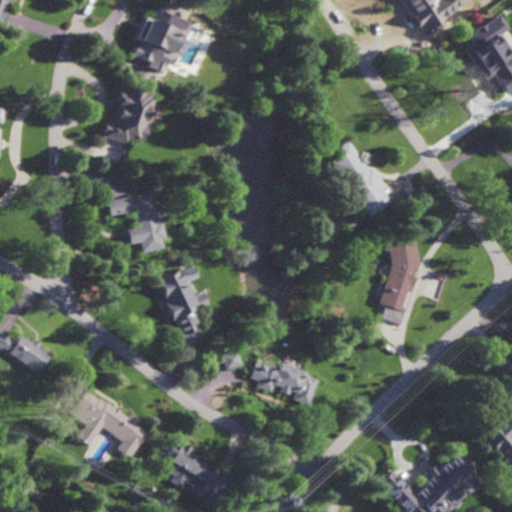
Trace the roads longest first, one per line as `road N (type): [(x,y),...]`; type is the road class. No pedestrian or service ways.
road 1 (residential): [(0,263),(68,306),(171,390),(312,470)]
road 2 (residential): [(319,0),(511,279)]
road 3 (residential): [(511,281),(312,470),(282,511)]
road 4 (residential): [(89,0),(66,55),(54,135),(68,306)]
